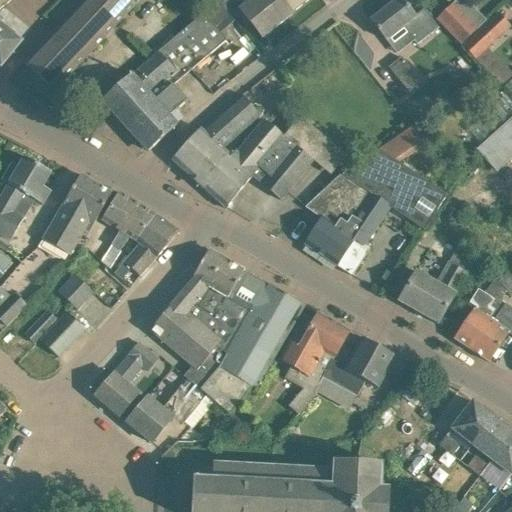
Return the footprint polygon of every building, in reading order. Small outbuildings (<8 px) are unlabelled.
[(0,0),(0,66),(0,67),(21,41),(0,24),(0,9),(10,0),(0,0)] [(53,91),(60,84),(135,4),(134,3),(137,0),(83,0),(24,64),(53,91)] [(148,151),(152,148),(177,126),(169,117),(187,101),(173,85),(226,41),(215,27),(230,15),(218,0),(186,28),(131,75),(130,74),(128,76),(129,77),(102,100),(119,119),(119,120),(120,120),(148,151)] [(232,17),(240,10),(262,38),(292,14),(291,13),(307,0),(218,0),(230,15),(232,17)] [(396,0),(370,20),(377,28),(386,40),(403,27),(418,45),(430,35),(415,16),(402,0),(396,0)] [(462,43),(476,29),(452,5),(438,19),(462,43)] [(465,45),(477,57),(487,48),(510,26),(499,13),(465,45)] [(409,92),(421,83),(401,58),(389,68),(409,92)] [(280,200),(293,185),(329,142),(300,117),(284,136),(264,120),(231,159),(223,152),(261,116),(242,95),(202,130),(201,129),(172,161),(173,162),(224,208),(225,209),(252,176),(280,200)] [(511,116),(476,150),(496,173),(511,158),(511,116)] [(323,219),(305,245),(337,266),(351,276),(369,249),(365,245),(390,207),(424,230),(447,195),(398,163),(433,139),(421,121),(379,151),(342,175),(306,208),(323,219)] [(4,179),(9,182),(0,197),(0,235),(11,242),(24,218),(14,212),(23,194),(43,204),(50,191),(43,186),(51,172),(24,157),(17,168),(12,165),(4,179)] [(96,221),(109,198),(112,193),(81,175),(63,206),(38,248),(64,263),(69,254),(71,255),(85,232),(88,234),(96,221)] [(127,217),(130,212),(136,203),(134,202),(121,194),(119,192),(101,220),(120,232),(129,219),(127,217)] [(137,243),(150,224),(156,215),(154,214),(154,215),(141,207),(141,206),(136,203),(130,212),(127,217),(129,219),(120,232),(111,246),(119,251),(128,237),(137,243)] [(156,215),(150,224),(137,243),(140,245),(125,264),(140,277),(179,232),(156,215)] [(437,284),(416,272),(399,302),(438,325),(456,294),(455,293),(474,258),(457,249),(437,284)] [(303,305),(294,300),(269,285),(266,289),(241,275),(243,271),(244,272),(245,271),(209,250),(193,279),(150,331),(192,367),(184,376),(190,382),(207,396),(230,415),(253,387),(254,388),(303,305)] [(0,272),(3,275),(13,264),(0,254),(0,272)] [(82,294),(83,293),(104,312),(123,290),(102,271),(94,280),(83,270),(71,284),(82,294)] [(487,290),(500,300),(506,291),(511,296),(511,276),(511,277),(507,273),(497,283),(494,280),(487,290)] [(473,310),(454,339),(489,362),(508,334),(511,336),(511,308),(495,297),(493,300),(479,290),(469,303),(477,308),(475,311),(473,310)] [(104,312),(83,293),(75,301),(64,291),(52,304),(57,309),(58,308),(83,331),(83,332),(84,333),(104,312)] [(0,320),(7,327),(10,324),(28,305),(15,293),(0,308),(0,320)] [(83,332),(83,331),(58,308),(57,309),(43,324),(69,347),(83,332)] [(318,314),(313,323),(311,326),(309,325),(302,338),(307,341),(303,349),(290,342),(280,360),(292,367),(285,378),(304,389),(288,405),(298,415),(314,398),(318,400),(339,364),(333,361),(349,332),(318,314)] [(28,341),(54,364),(69,347),(43,324),(28,341)] [(361,338),(356,347),(344,368),(339,364),(318,400),(326,404),(336,385),(358,397),(366,382),(377,389),(395,357),(394,357),(393,356),(380,349),(381,348),(379,347),(379,348),(366,341),(367,340),(365,339),(365,340),(361,338)] [(113,374),(95,396),(119,417),(138,395),(127,385),(142,367),(147,371),(157,359),(139,343),(129,356),(114,374),(113,374)] [(148,398),(127,422),(152,443),(175,415),(184,423),(207,396),(190,382),(184,389),(181,387),(161,409),(148,398)] [(473,402),(452,430),(471,445),(493,417),(473,402)] [(243,407),(226,419),(238,436),(255,425),(243,407)] [(511,433),(511,431),(493,417),(471,445),(491,460),(511,433)] [(511,433),(491,460),(511,475),(511,473),(511,433)] [(451,455),(459,445),(447,436),(439,446),(451,455)] [(418,479),(430,458),(420,452),(408,472),(418,479)] [(475,456),(466,467),(479,477),(487,466),(475,456)] [(386,511),(388,490),(381,489),(382,469),(334,467),(333,474),(216,468),(215,480),(199,479),(199,478),(197,478),(197,479),(195,479),(194,493),(193,493),(193,507),(193,511),(386,511)] [(511,488),(502,495),(510,505),(511,503),(511,488)] [(455,511),(456,511),(467,511),(472,508),(464,501),(455,511)]
